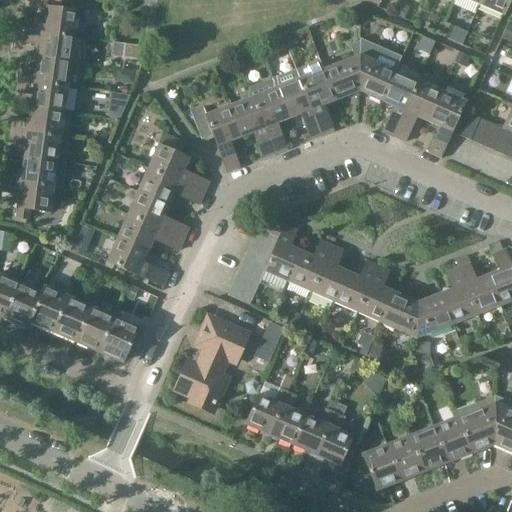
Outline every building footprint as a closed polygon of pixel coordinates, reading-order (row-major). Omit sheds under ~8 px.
[(71,12),(72,0),(48,0),(47,8),(45,8),(43,21),(26,18),(24,31),(74,38),(78,12),(71,12)] [(368,0),(367,4),(377,8),(381,0),(368,0)] [(502,16),(509,0),(480,0),(479,5),(502,16)] [(392,15),(404,20),(408,8),(397,3),(392,15)] [(359,26),(360,10),(351,13),(348,18),(348,21),(353,26),(359,26)] [(360,10),(359,26),(364,26),(371,19),(371,15),(360,10)] [(418,26),(426,30),(432,18),(423,14),(418,26)] [(438,35),(449,40),(454,28),(443,23),(438,35)] [(511,25),(507,24),(505,30),(501,39),(511,44),(511,25)] [(71,63),(74,38),(24,31),(23,43),(39,46),(38,58),(71,63)] [(335,101),(359,92),(359,42),(350,46),(355,57),(323,70),(335,101)] [(381,102),(395,71),(364,58),(369,46),(359,42),(359,92),(381,102)] [(122,59),(140,62),(142,51),(142,48),(124,45),(122,59)] [(465,69),(470,58),(458,53),(453,64),(465,69)] [(67,88),(71,63),(38,58),(36,70),(19,68),(17,81),(67,88)] [(322,136),(333,132),(323,106),(335,101),(323,70),(319,61),(296,70),(299,79),(322,136)] [(134,72),(120,70),(115,70),(114,79),(118,84),(132,85),(134,72)] [(393,138),(418,81),(395,71),(381,102),(392,107),(382,133),(393,138)] [(322,136),(299,79),(276,88),(288,120),(300,115),(310,141),(322,136)] [(275,155),(286,150),(276,124),(288,120),(276,88),(272,80),(249,89),(252,98),(275,155)] [(63,113),(67,88),(17,81),(16,93),(32,95),(31,108),(63,113)] [(427,123),(441,92),(418,81),(393,138),(405,143),(416,118),(427,123)] [(440,158),(464,102),(441,92),(427,123),(439,128),(428,153),(440,158)] [(130,97),(125,96),(109,94),(105,119),(118,121),(120,117),(130,97)] [(275,155),(252,98),(229,107),(241,138),(253,133),(263,159),(275,155)] [(511,105),(502,129),(511,133),(511,105)] [(241,138),(229,107),(206,116),(203,109),(191,113),(194,121),(203,143),(213,138),(227,173),(240,168),(230,143),(241,138)] [(60,138),(63,113),(31,108),(29,120),(12,118),(10,131),(60,138)] [(511,159),(511,133),(502,129),(468,114),(459,136),(511,159)] [(56,162),(60,138),(10,131),(8,143),(25,145),(24,158),(56,162)] [(204,194),(209,182),(183,171),(188,159),(180,156),(185,145),(162,135),(148,170),(204,194)] [(53,187),(56,162),(24,158),(22,170),(5,168),(3,180),(53,187)] [(199,205),(204,194),(148,170),(138,193),(168,206),(173,195),(199,205)] [(106,171),(104,176),(111,180),(114,174),(106,171)] [(49,213),(53,187),(3,180),(2,193),(18,195),(16,208),(17,209),(16,219),(28,221),(30,210),(49,213)] [(184,240),(189,229),(163,218),(168,206),(138,193),(128,216),(184,240)] [(179,252),(184,240),(128,216),(118,239),(148,252),(153,241),(179,252)] [(288,283),(301,252),(290,247),(297,231),(284,226),(279,239),(264,272),(288,283)] [(250,305),(264,272),(279,239),(257,229),(228,296),(250,305)] [(0,251),(7,253),(9,234),(0,232),(0,251)] [(90,242),(78,237),(72,251),(84,256),(90,242)] [(164,287),(169,275),(143,264),(148,252),(118,239),(108,263),(164,287)] [(311,293),(331,246),(320,241),(313,257),(301,252),(288,283),(311,293)] [(334,303),(347,272),(336,267),(343,251),(331,246),(311,293),(334,303)] [(499,306),(511,301),(511,267),(505,250),(492,255),(498,271),(487,276),(499,306)] [(357,313),(377,267),(366,262),(359,277),(347,272),(334,303),(357,313)] [(475,280),(469,264),(457,268),(475,315),(499,306),(487,276),(475,280)] [(380,323),(393,292),(382,287),(389,272),(377,267),(357,313),(380,323)] [(452,325),(475,315),(457,268),(445,273),(451,289),(440,294),(452,325)] [(0,315),(4,317),(18,286),(0,278),(0,315)] [(132,302),(138,291),(127,285),(122,297),(132,302)] [(27,328),(30,321),(40,296),(18,286),(4,317),(27,328)] [(53,331),(67,299),(43,289),(40,296),(30,321),(53,331)] [(415,339),(417,303),(393,292),(380,323),(415,339)] [(415,339),(452,325),(440,294),(417,303),(415,339)] [(76,341),(90,309),(67,299),(53,331),(76,341)] [(99,351),(113,319),(90,309),(76,341),(99,351)] [(129,346),(137,330),(113,319),(99,351),(123,362),(129,346)] [(189,364),(177,391),(193,398),(191,402),(212,411),(226,380),(222,379),(226,369),(230,360),(234,362),(246,336),(208,319),(197,345),(203,348),(199,357),(195,366),(189,364)] [(135,349),(144,328),(138,326),(137,330),(129,346),(135,349)] [(478,351),(486,347),(483,338),(474,342),(478,351)] [(357,353),(364,356),(367,349),(360,346),(357,353)] [(415,375),(429,370),(425,358),(415,358),(415,362),(415,375)] [(405,360),(400,371),(411,376),(415,375),(415,362),(405,360)] [(253,380),(244,385),(246,395),(256,396),(261,387),(253,380)] [(268,436),(287,393),(290,386),(282,383),(274,401),(258,395),(245,425),(268,436)] [(291,446),(305,415),(290,408),(296,396),(287,393),(268,436),(291,446)] [(480,448),(493,443),(494,398),(454,413),(456,420),(468,449),(479,444),(480,448)] [(511,447),(511,413),(510,412),(511,407),(511,404),(495,398),(494,398),(493,443),(505,448),(507,445),(511,447)] [(314,456),(337,404),(329,401),(320,422),(305,415),(291,446),(314,456)] [(338,466),(352,436),(336,429),(346,408),(337,404),(314,456),(338,466)] [(446,461),(458,457),(457,453),(468,449),(456,420),(433,429),(446,461)] [(433,466),(446,461),(433,429),(410,438),(421,467),(432,463),(433,466)] [(399,480),(411,475),(410,471),(421,467),(410,438),(386,448),(399,480)] [(399,480),(386,448),(364,456),(364,455),(362,456),(376,490),(377,489),(375,485),(385,481),(386,485),(399,480)]
